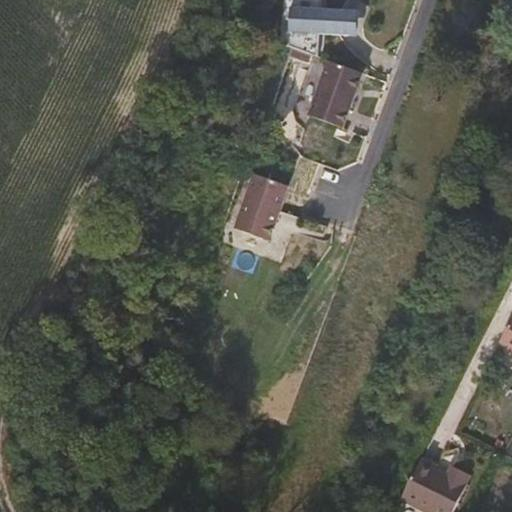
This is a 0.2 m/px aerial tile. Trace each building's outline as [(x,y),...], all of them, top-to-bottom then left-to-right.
[(320,20),(320,0),(280,0),(277,44),(318,58),(317,35),(339,35),(338,20),(320,20)] [(342,127),(362,73),(326,61),(307,116),(342,127)] [(267,245),(286,191),(252,178),(233,230),(267,245)] [(511,310),(493,346),(511,355),(511,310)] [(447,511),(466,474),(455,468),(441,460),(435,470),(415,459),(395,501),(421,511),(447,511)]
